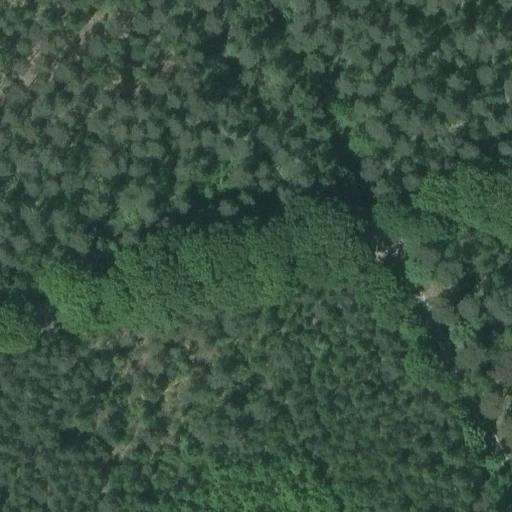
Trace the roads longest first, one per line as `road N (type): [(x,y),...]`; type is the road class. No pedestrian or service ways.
road 1 (track): [(0,320),(385,230)]
road 2 (track): [(385,230),(511,478)]
road 3 (track): [(385,230),(511,200)]
